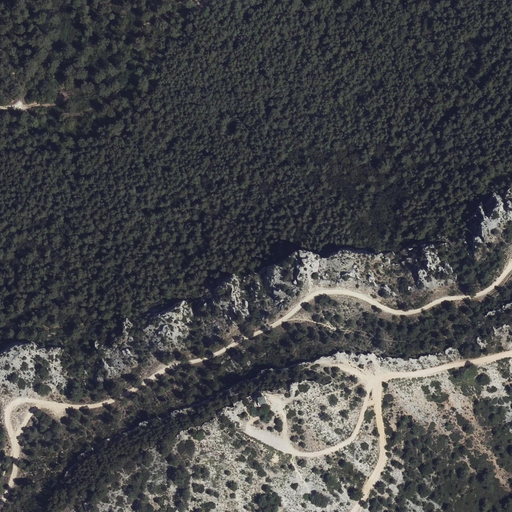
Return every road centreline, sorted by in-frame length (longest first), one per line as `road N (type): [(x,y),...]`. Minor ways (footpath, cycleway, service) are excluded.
road 1 (track): [(511,265),(480,293),(412,312),(350,292),(313,295),(231,348),(186,359),(109,401),(11,404),(6,419),(15,456),(0,509)]
road 2 (track): [(377,381),(346,441),(317,455),(291,452),(246,427)]
road 3 (track): [(377,381),(382,461),(353,511)]
road 4 (track): [(511,354),(377,381)]
